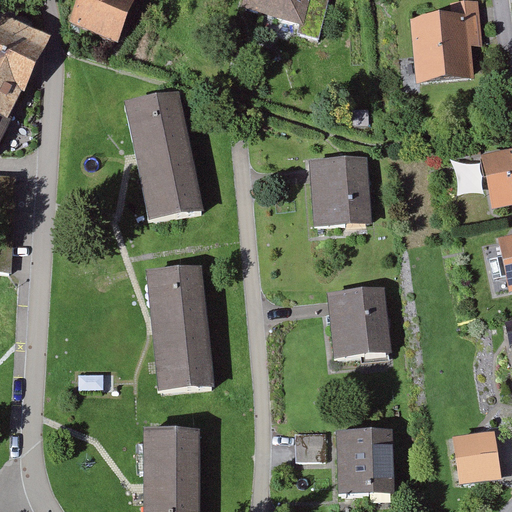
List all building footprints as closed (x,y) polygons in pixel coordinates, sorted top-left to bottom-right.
[(143,0),(89,0),(77,37),(127,53),(143,0)] [(248,0),(245,18),(302,32),(299,44),(324,50),(335,2),(327,0),(248,0)] [(459,26),(416,29),(421,95),(475,91),(473,56),(486,55),(483,7),(458,9),(459,26)] [(0,157),(53,45),(7,23),(0,38),(0,157)] [(184,105),(133,114),(141,159),(154,230),(206,221),(184,105)] [(511,160),(483,167),(496,220),(511,216),(511,160)] [(372,167),(315,171),(320,233),(377,228),(372,167)] [(460,198),(485,197),(483,167),(458,169),(460,198)] [(511,242),(501,245),(511,297),(511,242)] [(207,274),(152,279),(156,325),(164,402),(219,397),(207,274)] [(390,298),(334,302),(339,365),(395,361),(390,298)] [(498,432),(456,435),(459,484),(502,481),(498,432)] [(206,511),(207,435),(153,435),(153,496),(152,511),(206,511)] [(326,437),(296,438),(296,451),(296,465),(326,464),(326,437)] [(397,438),(345,439),(346,504),(398,502),(397,438)]
